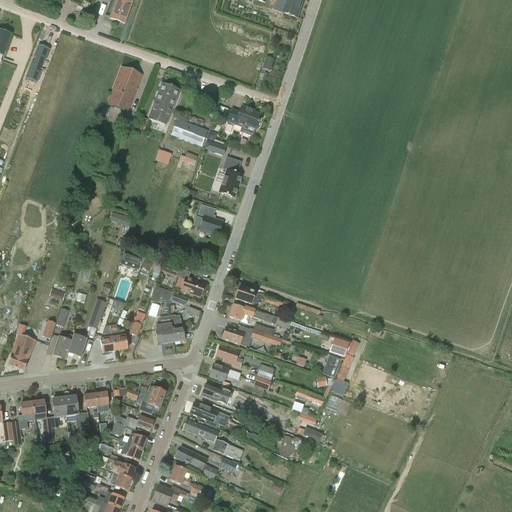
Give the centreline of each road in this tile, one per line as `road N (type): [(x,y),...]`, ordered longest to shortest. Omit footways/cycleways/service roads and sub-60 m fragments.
road 1 (unclassified): [(281,107),(0,4)]
road 2 (unclassified): [(192,359),(281,107)]
road 3 (unclassified): [(0,386),(192,359)]
road 4 (residential): [(135,511),(192,359)]
